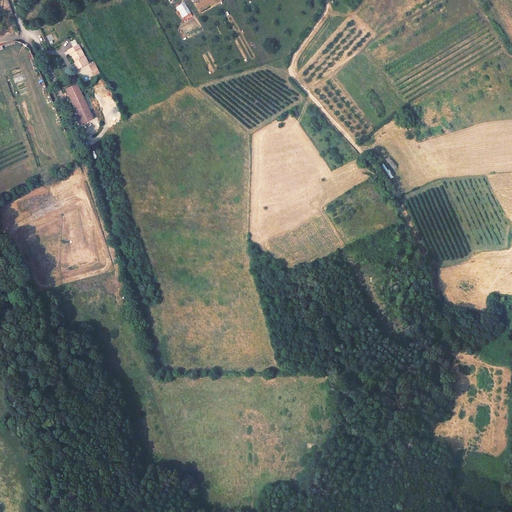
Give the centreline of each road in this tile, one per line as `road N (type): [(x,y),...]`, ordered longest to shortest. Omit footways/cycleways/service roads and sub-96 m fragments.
road 1 (track): [(25,36),(83,160),(182,490)]
road 2 (track): [(433,330),(441,303),(431,267),(368,159),(291,72),(327,0)]
